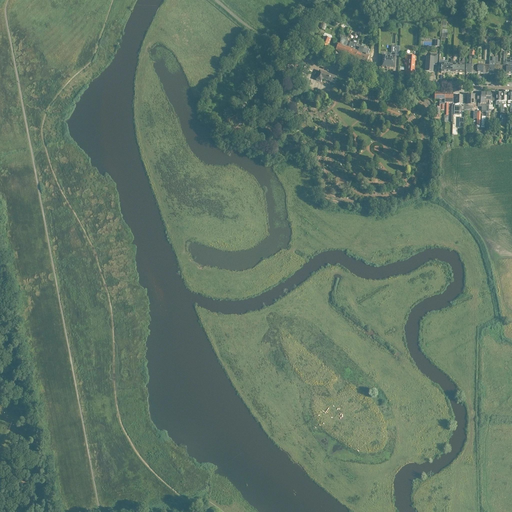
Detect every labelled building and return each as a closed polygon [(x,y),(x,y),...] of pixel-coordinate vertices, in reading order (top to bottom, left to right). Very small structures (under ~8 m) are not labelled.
[(327,48),(332,37),(331,36),(325,34),(324,34),(321,42),(323,43),(322,46),(327,48)] [(344,54),(349,41),(348,41),(348,38),(347,38),(346,40),(340,38),(339,44),(336,51),(344,54)] [(353,43),(348,56),(352,57),(357,44),(358,41),(354,40),(353,43)] [(348,56),(353,43),(349,41),(344,54),(348,56)] [(356,59),(360,46),(361,46),(357,44),(352,57),(356,59)] [(356,59),(360,60),(364,48),(360,46),(356,59)] [(364,48),(360,60),(366,63),(369,56),(370,53),(369,53),(370,50),(364,48)] [(437,65),(438,55),(430,54),(430,58),(426,57),(426,62),(424,62),(423,72),(425,72),(426,72),(426,73),(429,73),(429,72),(433,73),(433,65),(437,66),(437,65)] [(390,68),(395,69),(395,57),(391,57),(391,56),(387,56),(387,57),(382,56),(382,68),(387,68),(386,69),(390,69),(390,68)] [(414,76),(415,57),(406,56),(405,64),(406,64),(405,75),(414,76)] [(447,73),(447,63),(447,61),(439,61),(439,64),(438,64),(438,73),(441,73),(447,73)] [(337,77),(319,71),(316,80),(322,82),(323,79),(334,83),(337,77)] [(445,103),(445,92),(435,92),(434,100),(438,100),(438,101),(439,101),(439,107),(434,107),(434,122),(440,122),(440,111),(444,112),(445,105),(445,103)] [(453,103),(453,97),(453,93),(445,92),(445,103),(445,105),(444,112),(444,116),(448,116),(449,103),(453,103)] [(485,112),(486,94),(481,93),(481,95),(477,95),(477,101),(478,101),(478,107),(482,107),(482,112),(485,112)] [(493,105),(493,101),(494,101),(495,95),(491,95),(491,94),(486,94),(485,112),(489,112),(489,105),(493,105)] [(464,102),(464,110),(467,110),(467,109),(474,109),(474,107),(474,105),(476,105),(476,101),(477,101),(477,95),(474,95),(474,96),(468,96),(467,102),(464,102)] [(456,98),(453,97),(453,103),(453,104),(456,104),(456,105),(460,105),(459,112),(464,112),(464,110),(464,104),(462,104),(462,96),(456,96),(456,98)]
